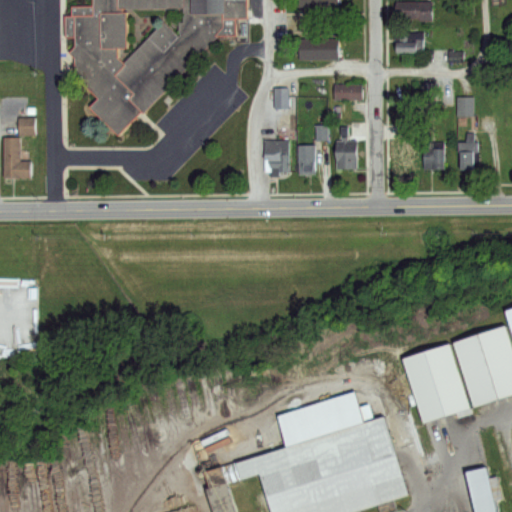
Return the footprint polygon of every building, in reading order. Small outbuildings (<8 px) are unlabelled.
[(246,0),(247,20),(236,21),(236,38),(217,39),(118,139),(88,108),(97,98),(73,77),(74,61),(69,53),(74,47),(74,37),(65,38),(65,16),(72,15),(71,6),(92,6),(92,0),(246,0)] [(414,3),(432,3),(432,20),(414,20),(414,3)] [(299,39),(339,38),(339,60),(300,60),(299,39)] [(396,38),(425,39),(424,53),(396,52),(396,38)] [(436,50),(448,50),(448,68),(436,68),(436,50)] [(336,84),(363,84),(363,99),(336,99),(336,84)] [(458,97),(473,97),(473,117),(458,117),(458,97)] [(19,117),(33,117),(33,133),(19,134),(19,117)] [(315,140),(327,140),(327,126),(315,126),(315,140)] [(468,132),(476,132),(475,141),(479,141),(479,154),(475,154),(475,170),(461,170),(461,151),(458,151),(459,142),(468,142),(468,132)] [(338,141),(342,141),(342,137),(348,137),(348,141),(356,141),(356,167),(338,168),(338,141)] [(3,139),(19,138),(20,161),(32,161),(33,178),(4,179),(3,139)] [(264,138),(290,138),(290,172),(269,171),(270,159),(264,159),(264,138)] [(432,142),(443,142),(443,169),(424,169),(424,155),(432,155),(432,142)] [(299,145),(315,145),(315,175),(298,174),(299,145)] [(397,151),(417,151),(417,170),(397,170),(397,151)] [(453,342),(504,326),(511,350),(511,395),(474,407),(453,342)] [(403,361),(449,345),(471,410),(425,426),(403,361)] [(276,416),(358,390),(368,421),(385,416),(410,496),(360,511),(270,511),(259,475),(229,484),(224,466),(286,446),(276,416)] [(463,511),(456,475),(486,469),(495,511),(463,511)] [(213,511),(206,490),(225,484),(234,511),(213,511)]
